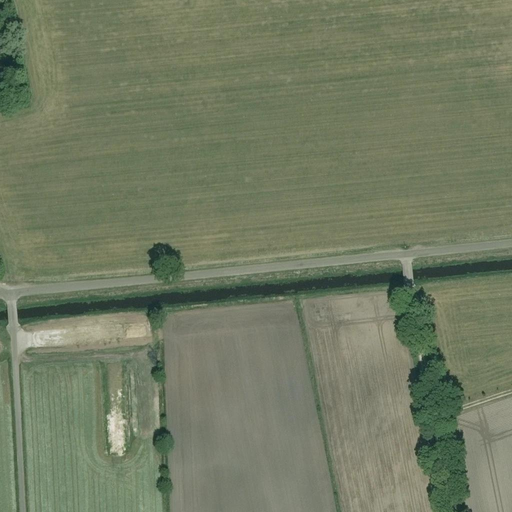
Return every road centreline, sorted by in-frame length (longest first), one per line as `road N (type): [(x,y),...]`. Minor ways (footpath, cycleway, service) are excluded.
road 1 (unclassified): [(511,242),(0,290)]
road 2 (track): [(405,254),(453,511)]
